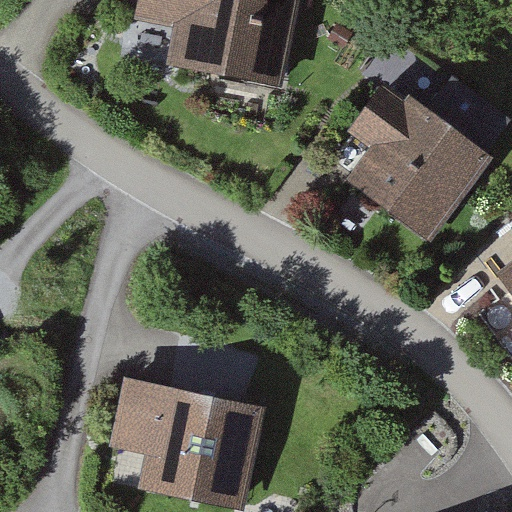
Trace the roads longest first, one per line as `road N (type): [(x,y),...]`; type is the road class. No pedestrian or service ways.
road 1 (residential): [(0,81),(110,162),(374,304),(511,437)]
road 2 (unknown): [(110,162),(6,285)]
